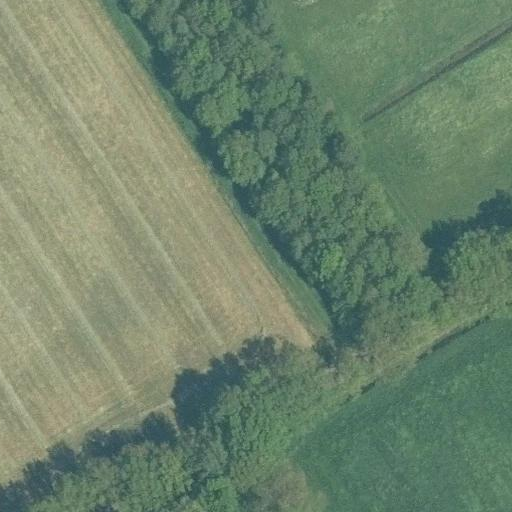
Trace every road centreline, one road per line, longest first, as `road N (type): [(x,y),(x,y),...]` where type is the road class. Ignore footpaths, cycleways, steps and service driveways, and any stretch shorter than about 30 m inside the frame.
road 1 (unclassified): [(117,511),(511,276)]
road 2 (track): [(114,0),(350,371)]
